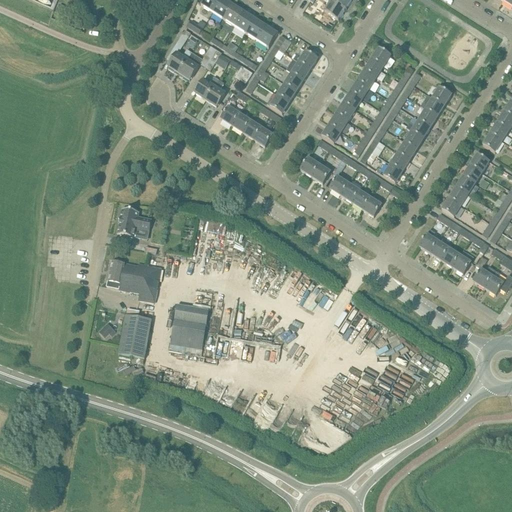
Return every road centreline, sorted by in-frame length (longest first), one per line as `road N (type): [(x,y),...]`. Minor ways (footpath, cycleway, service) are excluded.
road 1 (residential): [(373,274),(135,123)]
road 2 (tertiary): [(0,374),(198,439),(258,469)]
road 3 (residential): [(386,254),(511,55)]
road 4 (unclassified): [(86,304),(107,175),(135,123)]
road 5 (residential): [(268,178),(347,56)]
road 6 (residential): [(268,178),(167,113),(159,93)]
road 7 (residential): [(386,254),(268,178)]
road 8 (residential): [(485,351),(373,274)]
road 9 (residential): [(497,327),(386,254)]
